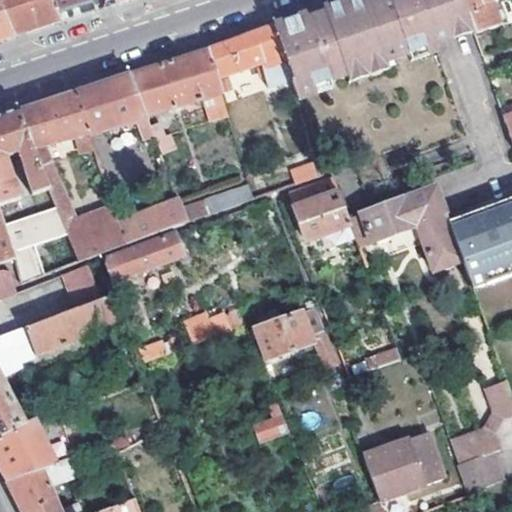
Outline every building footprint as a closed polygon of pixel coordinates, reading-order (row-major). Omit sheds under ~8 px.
[(0,0),(0,9),(13,37),(21,35),(59,23),(48,0),(0,0)] [(106,8),(116,5),(114,0),(48,0),(59,23),(106,8)] [(349,82),(385,69),(363,0),(348,0),(320,10),(322,15),(306,20),(304,16),(289,21),(272,27),(291,80),(290,81),(296,100),(314,93),(312,87),(347,74),(349,82)] [(386,59),(418,48),(422,46),(425,55),(437,50),(434,42),(419,0),(363,0),(385,69),(388,68),(386,59)] [(419,0),(434,42),(454,35),(473,28),(466,6),(464,6),(461,0),(419,0)] [(461,0),(464,6),(466,6),(473,28),(476,35),(501,26),(497,11),(502,9),(499,0),(461,0)] [(0,41),(13,37),(0,9),(0,41)] [(270,87),(290,81),(291,80),(272,27),(252,34),(209,50),(222,92),(232,89),(227,74),(261,63),(270,87)] [(228,113),(222,92),(209,50),(169,63),(128,76),(145,118),(146,118),(203,99),(210,119),(228,113)] [(145,118),(128,76),(86,89),(76,93),(90,138),(136,122),(143,139),(154,136),(150,128),(146,118),(145,118)] [(49,152),(90,138),(76,93),(45,102),(17,111),(49,189),(56,208),(60,216),(73,249),(79,263),(125,246),(117,223),(112,210),(78,226),(49,152)] [(0,205),(20,199),(6,157),(17,154),(31,195),(49,189),(17,111),(0,116),(0,205)] [(511,141),(511,112),(502,116),(511,141)] [(154,136),(154,137),(161,134),(157,125),(150,128),(154,136)] [(154,137),(160,152),(173,147),(167,132),(161,134),(154,137)] [(295,184),(318,176),(314,164),(291,173),(295,184)] [(333,178),(289,193),(305,241),(350,225),(348,218),(333,178)] [(189,223),(210,215),(254,199),(250,187),(204,201),(183,209),(189,223)] [(350,225),(360,254),(416,233),(433,277),(462,266),(446,223),(434,188),(348,218),(350,225)] [(511,199),(446,223),(462,266),(474,297),(511,283),(511,199)] [(125,246),(189,223),(183,209),(180,200),(117,223),(125,246)] [(56,208),(3,226),(12,254),(33,247),(26,227),(60,216),(56,208)] [(0,263),(14,259),(12,254),(3,226),(0,217),(0,263)] [(114,283),(185,258),(175,234),(108,258),(107,265),(114,283)] [(90,266),(65,275),(78,308),(103,299),(90,266)] [(0,271),(0,270),(0,298),(18,292),(14,284),(10,272),(0,271)] [(134,288),(118,294),(141,353),(163,345),(146,304),(141,305),(134,288)] [(20,361),(110,328),(124,323),(113,295),(103,299),(78,308),(5,334),(0,337),(0,436),(25,424),(1,377),(21,365),(20,361)] [(324,372),(338,367),(315,309),(253,333),(266,364),(314,345),(324,372)] [(207,315),(184,323),(193,346),(216,338),(207,315)] [(399,361),(394,347),(364,359),(368,371),(399,361)] [(496,419),(511,413),(511,407),(504,384),(486,390),(496,419)] [(277,403),(249,413),(260,443),(288,432),(277,403)] [(58,412),(41,419),(44,428),(62,422),(58,412)] [(34,421),(25,424),(0,436),(0,472),(2,476),(5,481),(54,461),(34,421)] [(451,444),(459,465),(492,452),(499,450),(492,429),(451,444)] [(425,433),(363,458),(381,503),(443,479),(425,433)] [(492,452),(459,465),(470,494),(471,493),(503,480),(492,452)] [(74,459),(72,453),(54,461),(5,481),(10,491),(20,511),(85,511),(79,498),(62,505),(51,483),(71,473),(66,463),(74,459)] [(140,511),(134,493),(88,511),(140,511)]
